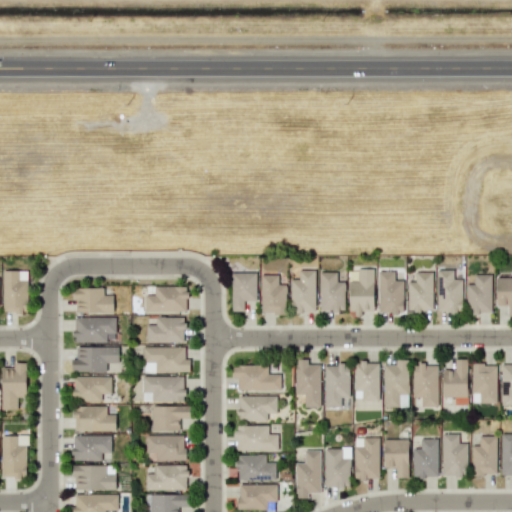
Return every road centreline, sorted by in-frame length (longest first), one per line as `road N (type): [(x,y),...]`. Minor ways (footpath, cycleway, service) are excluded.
road 1 (residential): [(212,511),(211,291),(205,275),(185,266),(75,267),(52,282),(48,511)]
road 2 (primary): [(0,68),(511,68)]
road 3 (residential): [(511,338),(212,338)]
road 4 (residential): [(344,511),(398,502),(511,502)]
